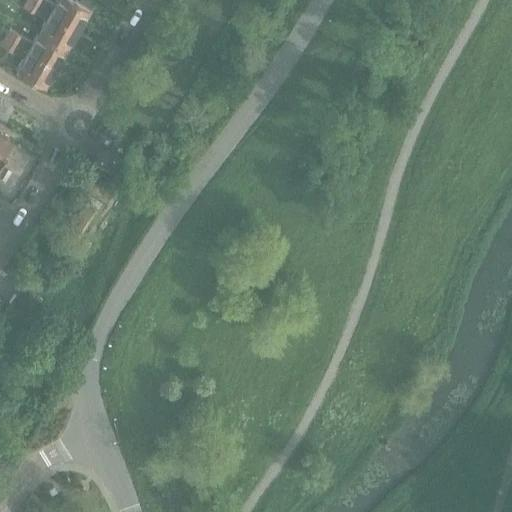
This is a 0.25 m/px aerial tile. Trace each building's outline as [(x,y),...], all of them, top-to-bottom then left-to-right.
[(45,20),(39,30),(67,46),(78,27),(31,0),(25,0),(22,6),(45,20)] [(31,0),(78,27),(90,8),(76,0),(56,0),(54,4),(47,0),(31,0)] [(5,35),(56,65),(67,46),(39,30),(32,42),(8,28),(5,35)] [(45,85),(56,65),(5,35),(0,42),(0,43),(23,57),(17,68),(45,85)] [(0,160),(13,138),(0,130),(0,160)] [(111,172),(121,155),(103,144),(93,161),(111,172)] [(59,244),(68,250),(80,258),(86,249),(76,243),(79,237),(98,207),(85,199),(61,236),(63,238),(59,244)] [(15,294),(34,308),(42,299),(22,284),(15,294)] [(8,304),(27,318),(34,308),(15,294),(8,304)] [(21,327),(27,318),(8,304),(1,313),(21,327)] [(50,488),(48,488),(51,494),(54,493),(57,491),(53,485),(50,488)]
